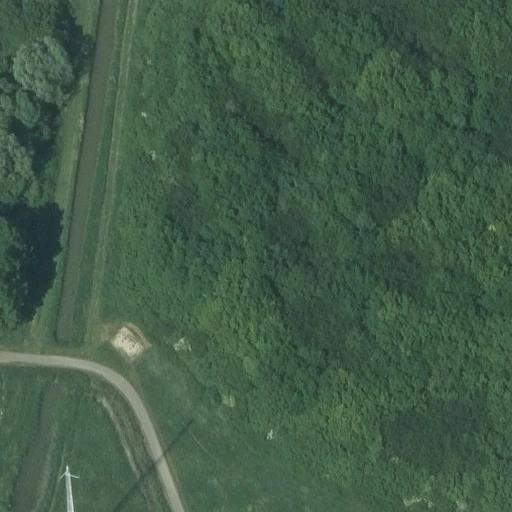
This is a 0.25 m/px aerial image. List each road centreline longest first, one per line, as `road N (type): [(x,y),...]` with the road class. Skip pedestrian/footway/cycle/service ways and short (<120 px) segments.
road 1 (track): [(147,0),(102,327),(86,366)]
road 2 (track): [(0,483),(26,359)]
